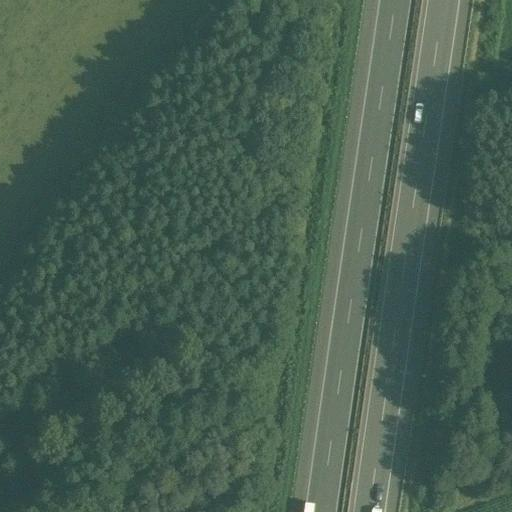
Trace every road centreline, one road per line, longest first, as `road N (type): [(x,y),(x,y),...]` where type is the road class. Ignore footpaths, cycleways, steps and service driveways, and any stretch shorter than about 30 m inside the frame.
road 1 (motorway): [(368,511),(442,0)]
road 2 (motorway): [(392,0),(319,511)]
